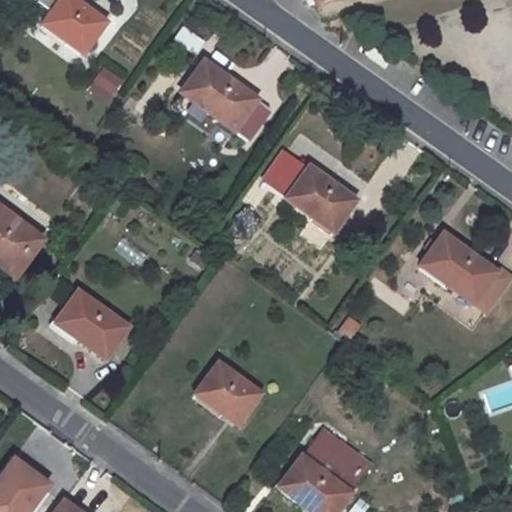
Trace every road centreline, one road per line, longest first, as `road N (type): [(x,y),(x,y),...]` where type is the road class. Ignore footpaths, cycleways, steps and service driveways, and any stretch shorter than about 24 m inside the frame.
road 1 (residential): [(242,0),(511,187)]
road 2 (residential): [(201,511),(0,364)]
